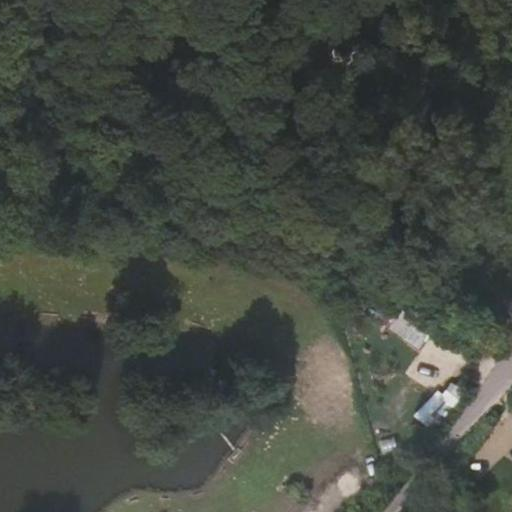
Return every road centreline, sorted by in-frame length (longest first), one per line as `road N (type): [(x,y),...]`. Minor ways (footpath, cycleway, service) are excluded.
road 1 (track): [(493,291),(351,165),(246,0)]
road 2 (unclassified): [(386,511),(511,366)]
road 3 (track): [(511,331),(493,291),(511,184)]
